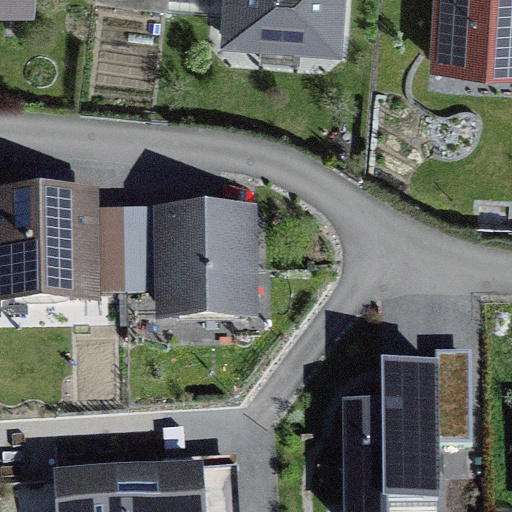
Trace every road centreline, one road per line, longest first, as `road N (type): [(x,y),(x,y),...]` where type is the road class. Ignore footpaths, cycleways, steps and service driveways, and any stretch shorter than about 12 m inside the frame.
road 1 (residential): [(0,147),(295,160),(414,268)]
road 2 (residential): [(414,268),(367,295),(260,424)]
